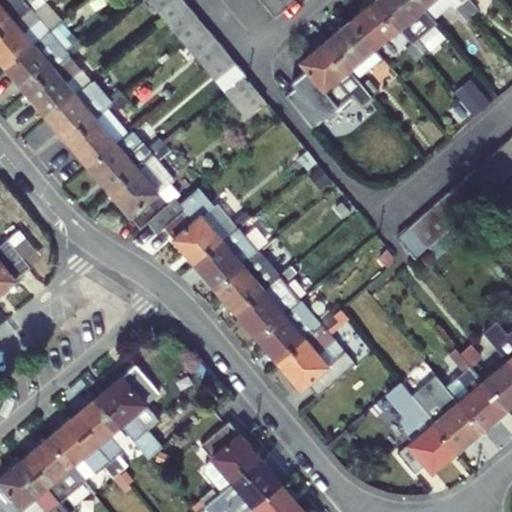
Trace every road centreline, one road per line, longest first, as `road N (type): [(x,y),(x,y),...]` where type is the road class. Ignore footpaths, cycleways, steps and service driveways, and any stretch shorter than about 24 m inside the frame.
road 1 (residential): [(511,110),(422,190),(383,202),(357,191),(273,95),(259,53)]
road 2 (residential): [(166,289),(344,493),(373,511)]
road 3 (residential): [(0,430),(166,289)]
road 4 (residential): [(103,248),(0,136)]
road 5 (residential): [(103,248),(0,334)]
